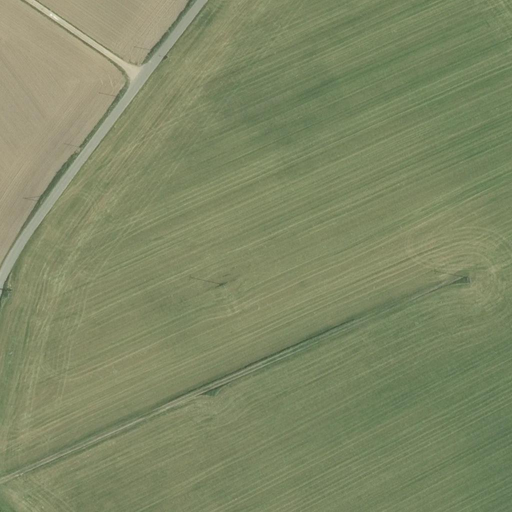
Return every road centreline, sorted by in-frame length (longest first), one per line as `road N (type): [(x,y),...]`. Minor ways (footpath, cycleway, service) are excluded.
road 1 (track): [(0,480),(458,275)]
road 2 (unclassified): [(0,285),(19,244),(202,0)]
road 3 (track): [(141,78),(27,0)]
